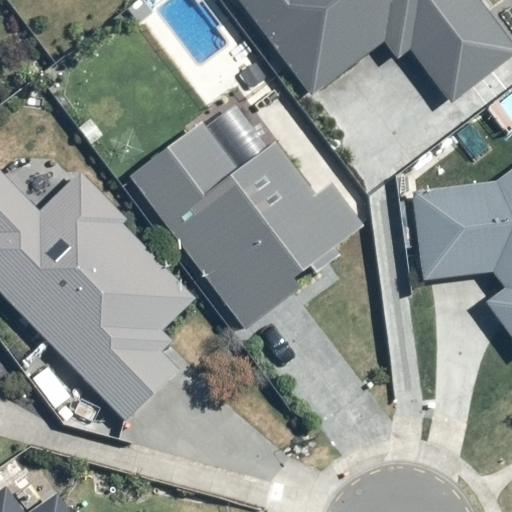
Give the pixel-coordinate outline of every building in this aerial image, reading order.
[(384,30),(440,99),(506,50),(468,0),(231,0),(300,92),(384,30)] [(191,120),(120,175),(233,330),(359,235),(316,180),(300,190),(262,141),(225,164),(191,120)] [(511,158),(484,178),(401,188),(411,279),(481,268),(491,286),(476,298),(511,344),(511,158)] [(0,296),(124,418),(169,371),(141,342),(184,294),(64,175),(32,207),(0,176),(0,296)] [(0,487),(0,511),(62,511),(48,492),(15,510),(0,487)]
